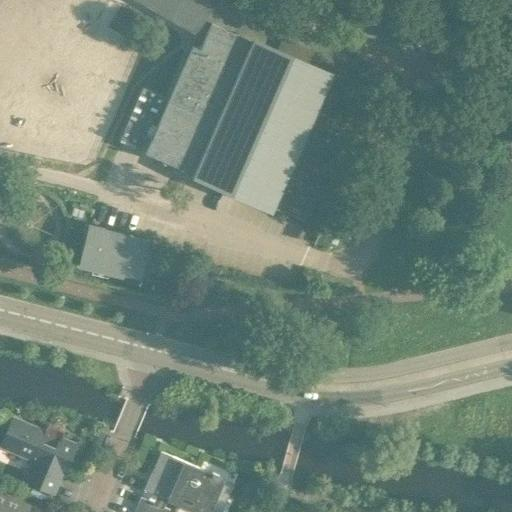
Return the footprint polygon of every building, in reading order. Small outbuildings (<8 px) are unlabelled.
[(222,0),(144,0),(195,29),(202,18),(210,23),(199,49),(191,46),(156,125),(154,131),(151,139),(144,153),(174,166),(195,176),(199,177),(226,189),(237,194),(268,207),(269,206),(276,209),(297,219),(303,221),(305,222),(352,114),(370,72),(374,63),(291,27),(287,25),(286,28),(225,1),(222,0)] [(356,0),(348,21),(411,48),(422,23),(369,0),(356,0)] [(317,218),(315,224),(327,229),(329,224),(317,218)] [(86,224),(77,261),(137,276),(146,239),(128,235),(127,236),(102,230),(102,228),(86,224)] [(44,433),(45,431),(12,417),(0,444),(0,445),(33,460),(24,481),(52,493),(53,492),(51,490),(59,471),(64,473),(76,444),(60,438),(59,439),(44,433)] [(220,511),(224,503),(237,474),(203,460),(199,468),(160,451),(143,490),(144,491),(194,511),(220,511)] [(220,511),(194,511),(144,491),(141,498),(169,510),(167,511),(226,511),(229,506),(224,503),(220,511)] [(26,511),(29,505),(0,492),(0,511),(26,511)] [(167,511),(169,510),(141,498),(140,497),(133,511),(167,511)]
